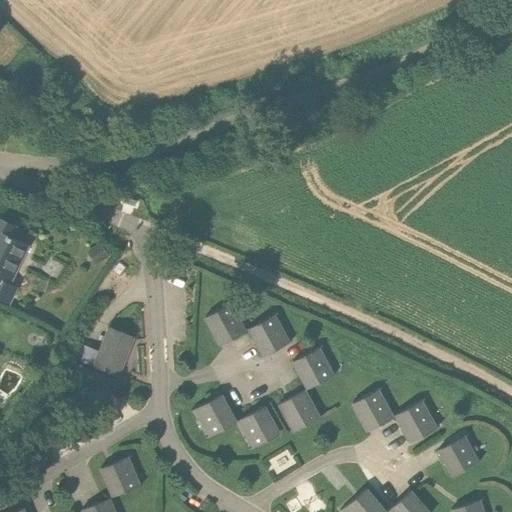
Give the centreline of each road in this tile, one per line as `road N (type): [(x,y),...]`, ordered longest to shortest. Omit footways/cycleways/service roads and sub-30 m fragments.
road 1 (track): [(0,167),(146,152),(371,75),(511,3)]
road 2 (track): [(511,393),(171,238)]
road 3 (residential): [(0,173),(146,228)]
